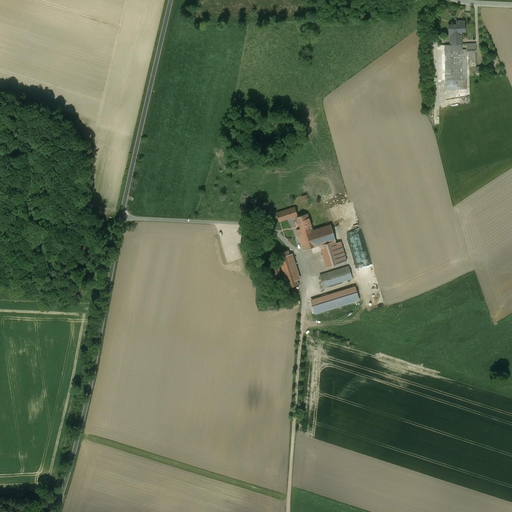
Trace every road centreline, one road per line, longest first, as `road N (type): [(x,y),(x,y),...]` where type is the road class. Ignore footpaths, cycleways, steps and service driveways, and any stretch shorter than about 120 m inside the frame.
road 1 (unclassified): [(170,0),(85,410),(62,494),(37,511)]
road 2 (track): [(306,294),(287,511)]
